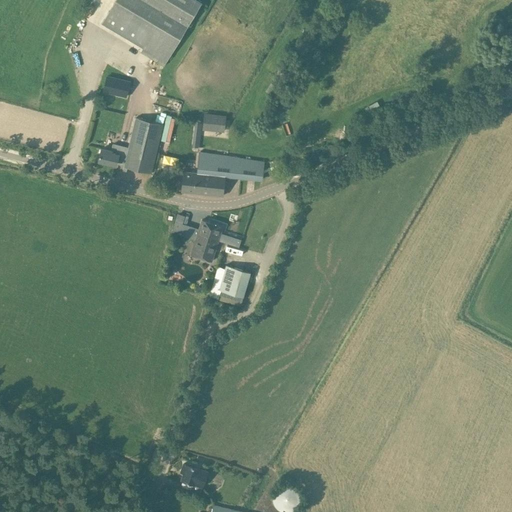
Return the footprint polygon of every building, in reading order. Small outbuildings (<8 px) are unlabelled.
[(117,0),(103,24),(156,56),(154,60),(165,67),(203,3),(197,0),(117,0)] [(130,80),(106,75),(102,91),(126,96),(130,80)] [(205,113),(203,128),(224,131),(226,116),(205,113)] [(151,178),(159,142),(164,123),(136,117),(129,148),(104,142),(100,161),(117,165),(118,161),(126,163),(124,171),(151,178)] [(201,152),(199,173),(185,172),(183,191),(223,196),(225,177),(263,181),(265,160),(201,152)] [(173,232),(189,237),(192,227),(181,224),(184,216),(178,214),(173,232)] [(202,220),(195,240),(205,244),(208,237),(219,241),(223,227),(202,220)] [(213,258),(219,241),(208,237),(205,244),(195,240),(191,254),(212,261),(213,258)] [(250,272),(226,265),(219,290),(221,290),(218,299),(241,305),(243,297),(250,272)] [(188,466),(185,465),(182,473),(185,474),(183,481),(182,485),(182,486),(190,489),(191,488),(193,484),(202,488),(205,480),(208,472),(200,470),(188,465),(188,466)] [(288,484),(287,483),(285,484),(284,484),(282,484),(281,485),(280,485),(279,486),(278,487),(277,488),(276,489),(275,490),(274,492),(274,493),(273,495),(273,496),(273,498),(273,500),(273,501),(274,503),(274,504),(275,506),(276,507),(277,508),(278,509),(279,510),(280,510),(281,511),(283,511),(284,511),(286,511),(287,511),(289,511),(290,511),(292,511),(294,510),(295,510),(296,509),(297,507),(299,506),(299,505),(300,504),(301,502),(301,501),(301,499),(301,498),(301,497),(301,496),(301,494),(300,493),(300,491),(299,490),(298,489),(297,488),(296,486),(294,485),(293,485),(291,484),(290,484),(288,484)]
